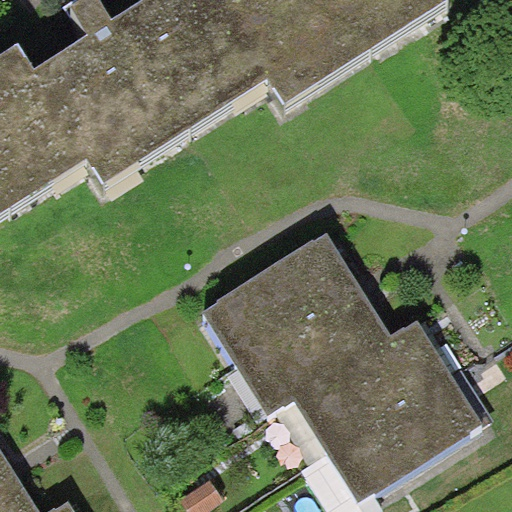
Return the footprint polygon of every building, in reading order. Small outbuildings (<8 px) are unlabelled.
[(89,41),(34,76),(90,164),(107,189),(271,84),(216,0),(155,0),(113,27),(95,0),(94,0),(88,4),(72,14),(89,41)] [(216,0),(271,84),(286,108),(450,3),(448,0),(216,0)] [(0,221),(90,164),(34,76),(18,51),(0,62),(0,221)] [(347,267),(329,235),(205,314),(239,369),(362,291),(347,267)] [(373,309),(362,291),(239,369),(271,419),(296,403),(294,399),(392,338),(373,309)] [(418,321),(392,338),(294,399),(296,403),(329,455),(453,377),(435,349),(418,321)] [(466,397),(453,377),(329,455),(361,506),(485,428),(466,397)] [(0,455),(0,482),(12,475),(0,455)] [(35,511),(23,492),(12,475),(0,482),(0,511),(35,511)]
